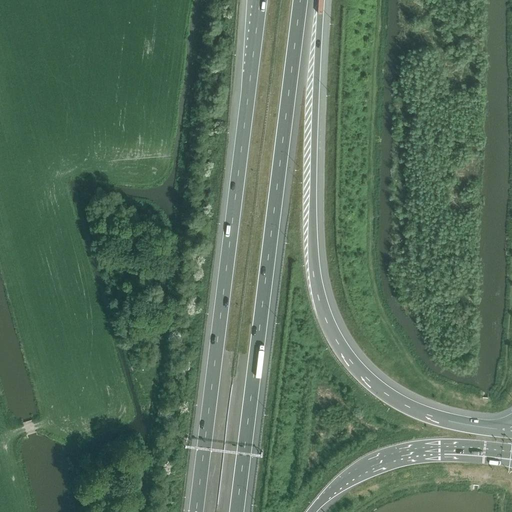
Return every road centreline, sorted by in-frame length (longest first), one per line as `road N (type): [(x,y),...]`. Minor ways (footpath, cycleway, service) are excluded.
road 1 (motorway): [(511,431),(412,410),(357,370),(332,336),(312,253),(320,0)]
road 2 (motorway): [(237,511),(302,0)]
road 3 (motorway): [(258,0),(197,511)]
road 4 (motorway): [(311,511),(346,480),(400,455),(511,455)]
